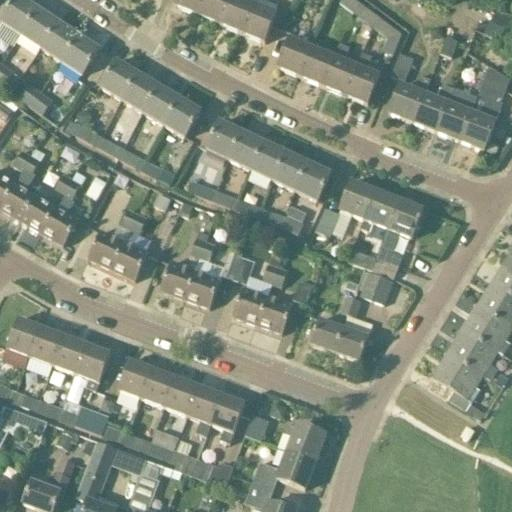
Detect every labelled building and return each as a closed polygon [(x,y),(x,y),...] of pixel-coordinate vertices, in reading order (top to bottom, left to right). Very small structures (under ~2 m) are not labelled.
[(17,0),(16,0),(0,24),(3,27),(0,31),(0,42),(13,51),(21,39),(38,13),(17,0)] [(176,0),(173,9),(197,18),(204,0),(176,0)] [(219,28),(230,0),(204,0),(197,18),(219,28)] [(234,0),(230,0),(219,28),(242,37),(254,8),(234,0)] [(351,0),(344,0),(340,7),(353,17),(361,7),(351,0)] [(394,2),(390,0),(369,0),(366,4),(383,17),(394,2)] [(361,7),(353,17),(373,32),(380,22),(361,7)] [(265,47),(277,18),(254,8),(242,37),(265,47)] [(41,52),(58,27),(38,13),(21,39),(41,52)] [(510,53),(511,48),(511,19),(497,15),(484,39),(510,53)] [(402,38),(400,37),(380,22),(373,32),(387,42),(382,55),(394,60),(402,38)] [(58,27),(41,52),(61,66),(78,40),(58,27)] [(429,33),(432,44),(443,42),(440,31),(429,33)] [(82,79),(99,54),(78,40),(61,66),(82,79)] [(440,58),(451,63),(457,46),(447,40),(440,58)] [(289,42),(277,71),(300,81),(312,51),(289,42)] [(357,70),(345,65),(350,53),(340,48),(334,61),(335,61),(322,90),(345,100),(357,70)] [(312,51),(300,81),(322,90),(335,61),(334,61),(312,51)] [(368,109),(380,80),(367,74),(372,62),(362,58),(357,70),(345,100),(368,109)] [(400,59),(391,81),(405,87),(414,64),(400,59)] [(116,65),(100,91),(122,104),(138,78),(116,65)] [(14,76),(3,68),(0,71),(0,88),(3,90),(14,76)] [(510,84),(489,70),(484,84),(505,96),(510,84)] [(138,78),(122,104),(143,117),(158,90),(138,78)] [(400,89),(389,118),(413,127),(424,99),(425,99),(431,84),(420,80),(414,95),(400,89)] [(484,155),(495,127),(503,107),(501,107),(505,96),(484,84),(477,102),(460,146),(484,155)] [(30,88),(19,102),(31,111),(41,96),(30,88)] [(437,104),(425,99),(424,99),(413,127),(437,136),(448,108),(454,93),(443,89),(437,104)] [(158,90),(143,117),(164,129),(179,103),(158,90)] [(43,120),(53,105),(41,96),(31,111),(43,120)] [(464,97),(458,112),(448,108),(437,136),(460,146),(477,102),(464,97)] [(185,142),(201,116),(179,103),(164,129),(185,142)] [(0,120),(4,124),(10,117),(0,109),(0,120)] [(91,117),(86,114),(80,115),(77,120),(78,126),(83,129),(89,128),(92,123),(91,117)] [(69,123),(63,134),(87,147),(93,136),(69,123)] [(219,126),(206,154),(229,164),(242,136),(219,126)] [(93,136),(87,147),(110,159),(116,149),(93,136)] [(242,136),(229,164),(251,175),(264,147),(242,136)] [(264,147),(251,175),(273,185),(286,157),(264,147)] [(116,149),(110,159),(134,172),(139,161),(116,149)] [(0,213),(21,225),(36,199),(27,194),(36,179),(34,178),(45,158),(36,153),(32,160),(22,177),(16,188),(15,187),(0,212),(0,213)] [(14,172),(22,177),(32,160),(24,155),(14,172)] [(286,157),(273,185),(295,195),(308,167),(286,157)] [(158,185),(163,175),(139,161),(134,172),(158,185)] [(317,206),(331,178),(308,167),(295,195),(317,206)] [(0,178),(0,212),(15,187),(0,178)] [(64,180),(55,195),(64,201),(73,185),(64,180)] [(86,199),(86,200),(96,205),(97,205),(106,188),(96,182),(86,199)] [(73,185),(64,201),(72,205),(81,190),(73,185)] [(351,186),(340,215),(364,224),(375,195),(351,186)] [(196,187),(191,198),(213,207),(217,195),(196,187)] [(217,195),(213,207),(234,215),(238,203),(217,195)] [(373,228),(387,233),(399,204),(375,195),(364,224),(360,234),(369,237),(373,228)] [(43,238),(58,212),(36,199),(21,225),(43,238)] [(169,204),(158,199),(153,210),(165,215),(169,204)] [(238,203),(234,215),(256,223),(260,211),(238,203)] [(411,243),(422,213),(399,204),(387,233),(376,262),(399,271),(403,259),(394,255),(400,238),(411,243)] [(193,210),(191,209),(184,206),(179,219),(189,222),(193,210)] [(260,211),(256,223),(277,231),(281,220),(260,211)] [(58,212),(43,238),(65,251),(80,225),(58,212)] [(129,214),(121,231),(130,235),(138,219),(129,214)] [(325,214),(315,235),(315,236),(331,242),(339,219),(325,214)] [(140,240),(147,223),(138,219),(130,235),(140,240)] [(299,240),(304,228),(281,220),(277,231),(299,240)] [(101,236),(88,264),(112,275),(125,247),(101,236)] [(206,247),(196,244),(190,261),(200,264),(206,247)] [(125,247),(112,275),(136,286),(149,258),(134,251),(125,247)] [(206,247),(200,264),(209,267),(215,251),(206,247)] [(233,285),(243,259),(231,255),(222,281),(233,285)] [(361,271),(371,274),(375,264),(365,260),(361,271)] [(375,264),(371,274),(394,283),(394,282),(399,271),(376,262),(375,264)] [(511,266),(506,263),(491,286),(511,299),(511,266)] [(161,295),(186,304),(196,276),(171,267),(161,295)] [(269,268),(263,286),(272,289),(279,272),(269,268)] [(282,293),(288,275),(279,272),(272,289),(282,293)] [(196,276),(186,304),(210,313),(220,284),(196,276)] [(369,277),(360,301),(385,310),(394,286),(369,277)] [(313,290),(300,286),(293,305),(306,310),(313,290)] [(511,299),(491,286),(476,310),(511,332),(511,299)] [(243,292),(233,321),(258,329),(268,301),(243,292)] [(283,338),(293,310),(268,301),(258,329),(283,338)] [(347,301),(341,317),(348,320),(354,304),(347,301)] [(356,323),(362,306),(354,304),(348,320),(356,323)] [(511,332),(476,310),(462,334),(497,356),(511,332)] [(18,323),(7,353),(30,362),(41,332),(18,323)] [(318,323),(310,348),(335,357),(343,332),(318,323)] [(41,332),(30,362),(53,371),(64,341),(41,332)] [(360,366),(369,341),(343,332),(335,357),(360,366)] [(497,356),(462,334),(447,357),(482,380),(497,356)] [(64,341),(53,371),(76,379),(87,349),(64,341)] [(96,396),(111,358),(87,349),(76,379),(90,384),(86,393),(96,396)] [(431,382),(467,404),(482,380),(447,357),(431,382)] [(130,365),(118,395),(142,404),(153,374),(130,365)] [(153,374),(142,404),(165,412),(176,382),(153,374)] [(176,382),(165,412),(188,421),(199,391),(176,382)] [(0,400),(8,404),(13,406),(17,396),(13,394),(0,387),(0,400)] [(199,391),(188,421),(201,426),(197,438),(206,442),(211,430),(210,430),(222,400),(199,391)] [(13,406),(27,412),(36,415),(40,405),(17,396),(13,406)] [(230,449),(245,408),(222,400),(210,430),(211,430),(224,435),(220,445),(230,449)] [(66,405),(63,413),(40,405),(36,415),(50,420),(59,423),(66,405)] [(80,420),(83,411),(66,405),(59,423),(92,436),(99,418),(87,413),(84,422),(80,420)] [(271,418),(283,423),(287,412),(276,407),(271,418)] [(466,416),(480,425),(485,418),(470,409),(466,416)] [(0,430),(14,438),(18,431),(41,444),(44,436),(48,427),(25,418),(4,411),(0,418),(0,430)] [(106,430),(109,421),(99,418),(92,436),(125,448),(129,438),(106,430)] [(269,426),(253,420),(245,440),(261,446),(269,426)] [(326,438),(297,427),(287,455),(315,466),(326,438)] [(98,446),(65,433),(56,449),(68,456),(73,447),(76,448),(76,449),(94,456),(98,446)] [(129,438),(125,448),(148,457),(152,447),(129,438)] [(155,439),(152,447),(148,457),(167,464),(171,465),(175,455),(163,451),(166,444),(155,439)] [(180,444),(176,455),(175,455),(171,465),(177,467),(175,475),(191,481),(198,464),(187,460),(191,449),(180,444)] [(94,456),(76,502),(87,506),(84,511),(117,511),(119,508),(98,500),(111,468),(116,453),(98,446),(94,456)] [(315,466),(287,455),(279,474),(261,467),(253,487),(274,494),(278,483),(305,493),(315,466)] [(137,460),(131,475),(142,479),(147,464),(137,460)] [(23,507),(34,511),(53,511),(54,511),(59,511),(71,482),(70,482),(76,468),(62,463),(57,477),(50,493),(31,486),(23,507)] [(223,468),(221,473),(198,464),(191,481),(226,493),(234,472),(223,468)] [(149,511),(160,486),(142,479),(129,511),(149,511)] [(286,511),(270,505),(274,494),(253,487),(245,508),(255,511),(286,511)]
